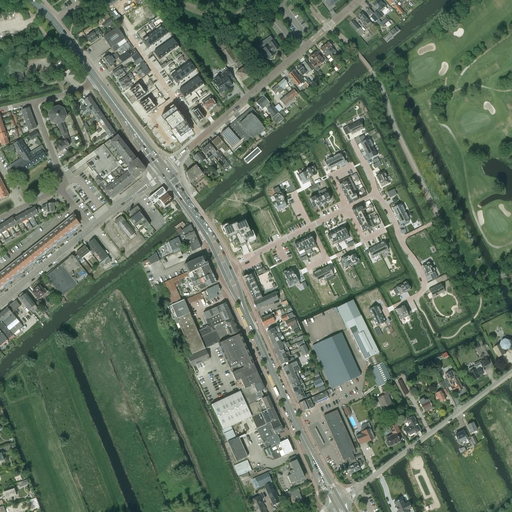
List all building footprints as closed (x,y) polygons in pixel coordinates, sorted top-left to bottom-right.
[(103,0),(102,1),(106,8),(119,0),(103,0)] [(379,20),(383,16),(380,12),(386,7),(380,0),(377,0),(373,4),(378,11),(374,14),(379,20)] [(367,29),(372,24),(363,13),(359,16),(365,23),(364,23),(364,25),(367,29)] [(374,14),(371,17),(376,22),(379,20),(374,14)] [(110,19),(102,24),(105,28),(113,23),(110,19)] [(360,36),(364,33),(353,21),(350,24),(360,36)] [(382,37),(381,37),(387,44),(402,31),(394,22),(380,34),(382,37)] [(160,24),(155,28),(162,37),(167,34),(160,24)] [(111,48),(125,39),(117,27),(103,37),(111,48)] [(86,37),(89,40),(100,32),(98,28),(86,37)] [(156,29),(151,32),(158,41),(162,37),(155,28),(156,29)] [(101,32),(100,32),(89,40),(91,44),(102,37),(101,36),(103,35),(101,32)] [(151,32),(147,35),(153,44),(158,41),(151,32)] [(147,35),(142,39),(148,48),(153,44),(147,35)] [(273,40),(270,36),(260,43),(264,48),(262,50),(268,59),(270,58),(271,58),(272,57),(273,56),(275,54),(274,52),(279,49),(273,40)] [(126,50),(127,52),(128,52),(129,53),(134,50),(126,38),(112,48),(114,52),(119,49),(122,53),(126,50)] [(173,38),(168,42),(175,52),(180,48),(173,38)] [(232,65),(238,60),(225,41),(213,50),(225,66),(229,64),(230,66),(231,66),(232,65)] [(168,42),(163,45),(170,55),(171,55),(170,54),(174,51),(175,52),(168,42)] [(328,42),(324,46),(332,55),(336,51),(328,42)] [(163,45),(159,48),(166,58),(170,55),(163,45)] [(333,56),(332,55),(324,46),(320,49),(326,57),(329,55),(331,57),(333,56)] [(159,48),(154,52),(159,60),(164,56),(165,58),(166,58),(159,48)] [(127,52),(119,58),(122,63),(131,57),(136,53),(137,53),(135,49),(134,50),(129,53),(128,52),(127,52)] [(317,67),(324,61),(316,52),(309,58),(312,61),(309,63),(316,71),(319,69),(317,67)] [(140,58),(136,53),(131,57),(135,62),(140,58)] [(102,60),(106,64),(115,57),(114,55),(113,55),(110,57),(108,55),(102,60)] [(115,57),(106,64),(109,69),(115,64),(113,62),(117,60),(117,59),(115,57)] [(189,61),(184,64),(191,73),(195,70),(189,61)] [(306,75),(309,72),(310,73),(314,70),(306,61),(302,63),(303,64),(302,65),(302,64),(301,65),(296,68),(302,76),(304,73),(306,75)] [(184,64),(180,68),(186,77),(191,73),(184,64)] [(112,73),(114,77),(125,69),(124,67),(122,69),(120,67),(112,73)] [(174,70),(181,80),(186,77),(180,68),(175,71),(174,70)] [(239,76),(241,80),(248,75),(245,72),(246,71),(244,68),(236,73),(237,74),(236,75),(238,77),(239,76)] [(125,69),(114,77),(117,80),(125,74),(124,73),(127,71),(125,69)] [(174,70),(169,74),(176,83),(181,80),(174,70)] [(228,70),(221,76),(220,75),(216,79),(213,81),(221,92),(224,91),(225,92),(230,88),(229,86),(231,84),(229,81),(233,77),(228,70)] [(294,71),(288,75),(298,87),(303,82),(301,80),(302,79),(299,76),(298,76),(294,71)] [(13,75),(15,82),(24,79),(23,73),(13,75)] [(130,73),(118,82),(121,86),(133,77),(130,73)] [(198,76),(193,80),(200,90),(205,86),(198,76)] [(133,77),(121,86),(123,89),(128,86),(129,88),(133,85),(132,83),(134,81),(133,79),(134,79),(133,77)] [(284,79),(277,85),(281,89),(282,88),(284,90),(286,88),(284,86),(288,83),(284,79)] [(193,80),(188,83),(195,93),(200,90),(193,80)] [(140,82),(129,90),(133,95),(144,87),(140,82)] [(188,83),(184,86),(191,96),(190,94),(194,91),(195,93),(188,83)] [(281,89),(277,85),(271,90),(275,95),(278,92),(280,94),(284,90),(282,88),(281,89)] [(184,86),(179,90),(186,100),(188,98),(191,96),(184,86)] [(144,87),(133,95),(137,101),(146,94),(142,89),(144,88),(144,87)] [(293,89),(287,94),(294,101),(295,100),(296,99),(295,97),(298,95),(293,89)] [(294,101),(287,94),(279,100),(286,108),(294,101)] [(150,96),(139,104),(143,108),(153,101),(150,96)] [(210,96),(201,102),(207,110),(213,107),(214,107),(216,106),(216,105),(216,104),(210,96)] [(264,96),(256,103),(262,109),(265,107),(273,117),(279,112),(282,109),(278,104),(275,108),(272,104),(270,106),(268,104),(269,104),(269,103),(264,96)] [(88,106),(93,102),(90,97),(84,100),(88,106)] [(153,101),(143,108),(146,114),(155,107),(152,102),(154,101),(153,101)] [(89,108),(91,111),(97,107),(93,102),(88,106),(85,108),(82,110),(83,112),(89,108)] [(58,125),(63,122),(64,122),(67,116),(64,109),(58,106),(51,109),(48,115),(49,117),(47,118),(48,121),(50,120),(51,122),(57,125),(58,125)] [(91,111),(89,113),(90,115),(93,114),(95,116),(101,113),(101,112),(101,111),(100,109),(99,109),(99,110),(97,107),(91,111)] [(175,107),(162,116),(161,117),(164,122),(171,131),(174,129),(181,138),(191,130),(178,111),(175,107)] [(197,107),(191,111),(199,122),(205,118),(197,107)] [(232,124),(244,138),(246,141),(250,137),(252,139),(257,135),(258,135),(261,133),(260,133),(265,129),(269,125),(267,123),(263,127),(255,118),(258,115),(252,107),(232,124)] [(23,115),(25,121),(32,118),(30,112),(23,115)] [(96,119),(99,122),(104,118),(105,117),(105,116),(104,115),(103,115),(102,115),(101,113),(95,116),(95,117),(89,120),(91,122),(96,119)] [(278,113),(274,117),(274,118),(273,118),(277,123),(283,118),(278,113)] [(35,124),(32,118),(25,121),(27,126),(35,124)] [(106,120),(104,118),(99,122),(102,127),(108,123),(109,123),(109,122),(108,120),(107,120),(106,120)] [(348,126),(342,128),(346,135),(351,133),(351,134),(351,135),(363,129),(363,128),(359,122),(360,122),(359,121),(348,126)] [(62,136),(65,140),(67,139),(69,138),(63,122),(58,125),(62,136)] [(102,127),(106,132),(111,128),(108,123),(102,127)] [(244,138),(232,124),(220,134),(232,148),(240,141),(244,138)] [(111,128),(106,132),(100,136),(101,138),(107,134),(110,138),(115,134),(111,128)] [(246,166),(268,147),(262,141),(257,135),(236,154),(240,160),(246,166)] [(363,135),(359,138),(361,142),(360,143),(364,151),(373,147),(369,138),(368,139),(366,140),(363,135)] [(145,171),(146,170),(137,159),(137,160),(118,136),(111,141),(110,140),(95,150),(94,151),(95,154),(97,156),(86,164),(97,178),(95,180),(98,184),(101,183),(106,189),(105,190),(106,192),(109,196),(111,198),(134,179),(135,179),(145,171)] [(225,152),(229,149),(223,142),(223,143),(222,142),(218,136),(211,142),(219,150),(221,148),(225,152)] [(67,139),(65,140),(56,146),(59,152),(70,146),(68,143),(70,141),(69,138),(67,139)] [(21,140),(13,144),(20,154),(22,152),(27,159),(28,159),(32,165),(34,164),(39,161),(45,157),(46,157),(43,153),(45,151),(42,146),(30,153),(21,140)] [(235,151),(236,153),(246,144),(245,142),(235,151)] [(210,144),(206,147),(212,155),(214,157),(217,155),(215,153),(216,152),(214,149),(210,144)] [(206,147),(202,150),(208,159),(210,161),(214,157),(212,155),(206,147)] [(373,147),(364,151),(368,159),(369,159),(376,155),(377,155),(373,147)] [(216,148),(214,149),(216,152),(215,153),(217,155),(222,161),(225,159),(216,148)] [(12,164),(10,165),(12,169),(14,171),(15,170),(18,174),(32,165),(28,159),(27,159),(22,152),(20,154),(22,158),(12,164)] [(202,161),(206,165),(208,163),(199,152),(193,157),(199,164),(202,161)] [(340,153),(332,157),(337,166),(345,162),(345,161),(344,161),(341,154),(340,153)] [(332,157),(324,161),(324,162),(325,162),(328,169),(328,170),(337,166),(332,157)] [(190,169),(191,171),(186,173),(190,183),(203,173),(196,165),(190,169)] [(306,169),(305,169),(306,172),(310,180),(309,178),(316,174),(315,172),(317,171),(314,165),(306,169)] [(199,168),(205,176),(209,173),(206,170),(205,171),(201,166),(199,168)] [(306,171),(297,175),(300,181),(302,181),(303,183),(309,180),(310,180),(306,172),(305,169),(306,171)] [(377,175),(376,176),(378,180),(381,187),(385,185),(390,183),(386,175),(386,176),(384,172),(377,175)] [(349,177),(338,182),(341,188),(352,182),(349,177)] [(352,182),(341,188),(344,193),(355,188),(352,182)] [(148,198),(153,205),(159,200),(158,199),(166,192),(162,187),(148,198)] [(278,187),(273,189),(275,195),(273,196),(276,202),(274,203),(275,204),(285,199),(281,191),(280,192),(278,187)] [(355,188),(344,193),(346,199),(357,193),(357,191),(355,188)] [(325,189),(320,191),(325,202),(331,200),(325,189)] [(6,190),(0,193),(0,196),(2,199),(9,196),(8,195),(8,194),(8,193),(7,193),(6,190)] [(320,194),(315,196),(319,205),(325,202),(320,191),(319,191),(320,194)] [(357,193),(346,199),(349,204),(360,199),(357,193)] [(160,200),(165,206),(173,201),(172,199),(169,195),(168,195),(167,194),(160,200)] [(315,196),(309,199),(314,208),(319,205),(315,196)] [(285,199),(275,204),(278,211),(287,206),(283,200),(285,199)] [(54,208),(53,203),(46,204),(42,206),(44,211),(47,209),(47,213),(55,211),(55,208),(54,208)] [(363,204),(352,209),(354,215),(365,209),(363,204)] [(393,208),(392,208),(396,216),(405,212),(401,204),(400,204),(401,204),(399,205),(398,204),(394,206),(395,207),(393,208)] [(35,207),(29,210),(33,216),(38,214),(36,209),(35,207)] [(130,214),(132,218),(129,220),(138,231),(144,226),(146,228),(150,225),(139,212),(141,211),(138,207),(130,214)] [(365,209),(354,215),(357,220),(366,216),(363,211),(366,210),(365,209)] [(33,216),(29,210),(24,213),(28,219),(33,216)] [(405,212),(396,216),(400,225),(401,224),(404,223),(405,224),(409,222),(408,220),(408,221),(409,220),(405,212)] [(24,213),(19,216),(22,222),(28,219),(24,213)] [(74,214),(37,244),(0,272),(0,286),(79,224),(76,220),(77,219),(74,214)] [(19,216),(14,219),(15,221),(16,224),(17,225),(22,222),(19,216)] [(109,227),(103,232),(108,238),(109,237),(111,239),(109,241),(114,246),(134,230),(130,224),(130,225),(123,216),(121,217),(119,219),(120,220),(118,221),(117,220),(116,220),(117,221),(115,223),(115,222),(111,225),(112,226),(110,228),(109,227)] [(366,216),(357,220),(360,226),(371,220),(368,221),(366,216)] [(11,227),(16,224),(15,221),(14,219),(13,218),(8,221),(11,227)] [(236,221),(223,227),(226,235),(228,234),(235,250),(240,247),(243,246),(245,245),(246,244),(245,242),(253,238),(245,219),(237,223),(236,221)] [(371,220),(360,226),(362,231),(374,226),(371,220)] [(6,230),(11,227),(8,221),(3,224),(6,230)] [(187,242),(196,237),(190,225),(182,230),(181,229),(180,228),(176,231),(177,232),(178,234),(183,243),(186,242),(187,242)] [(344,227),(338,229),(344,240),(349,238),(344,227)] [(338,229),(333,232),(338,243),(344,240),(338,229)] [(333,232),(327,235),(332,245),(337,242),(338,243),(333,232)] [(180,247),(187,244),(186,242),(183,243),(178,234),(176,236),(177,238),(168,242),(172,251),(180,247)] [(311,235),(305,238),(311,249),(316,246),(311,235)] [(187,242),(186,242),(187,244),(188,246),(189,245),(192,252),(201,248),(196,237),(187,242)] [(305,238),(299,241),(305,252),(311,249),(305,238)] [(86,247),(90,252),(92,255),(95,252),(105,265),(111,261),(94,239),(88,243),(89,245),(86,247)] [(299,241),(294,243),(298,252),(304,250),(305,252),(299,241)] [(384,241),(376,245),(380,254),(388,250),(388,249),(388,250),(384,242),(384,241)] [(376,245),(368,249),(368,250),(372,258),(380,254),(376,245)] [(77,256),(74,258),(80,265),(88,274),(93,271),(87,264),(85,261),(83,258),(90,252),(86,247),(85,246),(76,254),(77,256)] [(159,261),(156,253),(148,259),(150,265),(159,261)] [(348,255),(353,265),(360,262),(355,253),(349,257),(348,255)] [(62,264),(77,284),(88,275),(88,274),(74,258),(73,255),(62,264)] [(342,261),(340,262),(343,268),(345,267),(351,264),(352,265),(353,265),(348,255),(340,259),(342,261)] [(188,274),(208,264),(207,262),(204,256),(184,265),(188,274)] [(426,263),(422,265),(427,276),(430,275),(432,280),(438,278),(435,272),(434,269),(430,261),(426,263)] [(62,296),(77,284),(62,264),(46,276),(62,296)] [(195,281),(212,273),(208,265),(208,264),(188,274),(194,287),(197,286),(195,281)] [(324,268),(321,270),(325,279),(332,275),(332,276),(333,275),(333,274),(329,266),(329,265),(324,268)] [(291,268),(282,272),(286,279),(296,274),(294,275),(291,268)] [(314,273),(312,274),(313,275),(313,274),(317,282),(316,282),(317,283),(323,280),(322,280),(325,279),(321,270),(314,273)] [(254,272),(243,277),(245,282),(256,277),(254,272)] [(195,281),(197,286),(214,278),(212,273),(195,281)] [(296,274),(286,279),(286,280),(289,286),(291,285),(291,286),(300,281),(296,274)] [(256,277),(245,282),(247,287),(258,282),(256,277)] [(214,278),(197,286),(201,289),(216,282),(214,278)] [(172,305),(179,302),(178,300),(181,299),(172,279),(163,283),(172,305)] [(396,288),(393,289),(396,295),(399,294),(400,295),(407,291),(407,292),(411,290),(410,288),(407,281),(403,283),(396,287),(396,288)] [(258,282),(247,287),(249,292),(258,287),(256,283),(259,282),(258,282)] [(440,283),(428,289),(429,290),(432,297),(444,291),(441,284),(440,283)] [(43,290),(40,285),(36,288),(37,289),(32,293),(38,299),(46,293),(47,292),(44,289),(43,290)] [(206,290),(193,297),(186,299),(187,304),(195,301),(195,302),(206,297),(208,300),(218,296),(216,293),(220,291),(218,285),(206,290)] [(258,287),(249,292),(251,296),(260,292),(258,287)] [(277,291),(274,292),(254,302),(253,302),(256,310),(278,299),(275,293),(278,292),(277,291)] [(278,292),(275,293),(278,299),(279,299),(281,301),(283,300),(284,301),(286,300),(282,291),(280,292),(279,292),(278,293),(278,292)] [(260,292),(251,296),(254,301),(263,297),(260,292)] [(26,293),(20,298),(29,310),(32,313),(38,308),(35,305),(26,293)] [(179,302),(172,305),(167,307),(172,320),(189,312),(184,300),(179,302)] [(353,300),(339,307),(347,323),(353,336),(364,360),(378,353),(360,317),(353,300)] [(21,306),(16,301),(0,314),(0,320),(1,322),(0,322),(0,328),(8,339),(13,335),(14,334),(16,336),(20,332),(19,330),(23,327),(12,313),(21,306)] [(206,319),(208,318),(229,309),(226,303),(203,313),(206,319)] [(369,309),(368,310),(372,318),(381,313),(377,305),(377,306),(369,309)] [(403,305),(395,309),(401,320),(409,316),(403,305)] [(233,318),(229,309),(208,318),(212,327),(233,318)] [(229,339),(240,334),(239,332),(240,330),(238,329),(233,318),(212,327),(209,328),(209,326),(207,326),(206,328),(197,331),(189,313),(174,319),(178,329),(181,328),(192,355),(205,349),(227,339),(228,338),(228,339),(229,338),(229,339)] [(260,319),(264,327),(275,322),(273,318),(275,317),(273,313),(260,319)] [(381,313),(372,318),(377,326),(377,325),(385,322),(386,322),(381,313)] [(296,323),(294,318),(285,322),(287,326),(284,327),(285,328),(296,323)] [(269,335),(269,336),(279,331),(277,327),(267,331),(268,333),(267,334),(268,335),(269,335)] [(377,337),(382,335),(378,327),(373,330),(377,337)] [(281,335),(279,331),(269,336),(269,337),(269,338),(270,338),(271,340),(281,335)] [(356,377),(360,376),(341,333),(312,346),(331,389),(356,377)] [(231,373),(232,373),(253,363),(240,334),(229,339),(229,338),(228,339),(228,338),(227,339),(227,340),(219,343),(218,344),(231,373)] [(272,344),(280,341),(279,338),(282,337),(281,335),(271,340),(271,342),(272,344)] [(511,350),(511,339),(509,341),(505,339),(502,341),(501,344),(494,348),(499,357),(506,354),(503,349),(506,350),(510,348),(510,347),(511,351),(511,350)] [(276,352),(286,348),(289,346),(287,342),(285,343),(274,348),(275,350),(275,351),(275,352),(276,352)] [(286,348),(276,352),(276,353),(277,355),(278,356),(288,352),(286,348)] [(192,367),(210,359),(206,349),(188,357),(192,367)] [(288,352),(278,356),(279,358),(279,359),(279,360),(280,360),(280,361),(287,357),(290,356),(288,352)] [(486,358),(479,361),(481,366),(483,368),(489,365),(486,358)] [(283,369),(284,372),(298,366),(296,361),(283,367),(284,369),(283,369)] [(232,373),(236,381),(257,372),(253,363),(232,373)] [(383,363),(372,368),(380,386),(391,381),(383,363)] [(286,374),(287,376),(297,371),(300,370),(298,366),(284,372),(285,374),(286,374)] [(474,366),(468,369),(470,372),(469,373),(471,376),(471,375),(473,380),(474,380),(477,379),(477,378),(480,377),(480,376),(483,374),(482,372),(481,371),(484,370),(483,368),(481,366),(476,368),(475,366),(474,366)] [(287,378),(288,380),(296,377),(295,374),(298,373),(297,371),(287,376),(287,377),(287,378)] [(457,391),(462,388),(459,382),(460,382),(454,371),(445,376),(451,387),(450,387),(453,392),(456,391),(457,391)] [(235,381),(240,391),(261,382),(257,372),(236,381),(235,381)] [(290,382),(291,384),(301,379),(300,378),(299,376),(296,377),(288,380),(289,382),(290,382)] [(301,379),(291,384),(291,386),(291,387),(292,389),(303,384),(301,379)] [(401,380),(398,381),(404,395),(408,393),(401,380)] [(442,381),(439,382),(446,394),(448,393),(442,381)] [(247,405),(264,398),(261,391),(265,389),(262,382),(261,382),(240,391),(243,399),(243,398),(247,405)] [(294,393),(305,388),(303,384),(292,389),(293,391),(294,391),(294,393)] [(306,390),(305,388),(294,393),(295,394),(295,395),(296,397),(303,393),(302,391),(306,390)] [(389,390),(383,392),(384,395),(378,398),(382,409),(392,404),(388,395),(391,394),(389,390)] [(251,417),(253,416),(247,405),(243,398),(243,399),(240,391),(211,404),(223,430),(251,417)] [(310,398),(312,404),(317,402),(328,396),(326,391),(310,398)] [(443,401),(446,399),(443,394),(444,393),(443,392),(442,392),(441,391),(435,394),(440,402),(441,403),(443,401)] [(253,416),(255,415),(263,411),(273,407),(268,396),(264,398),(247,405),(253,416)] [(312,404),(310,398),(298,404),(299,405),(300,406),(299,406),(300,408),(300,407),(302,412),(302,413),(303,412),(305,411),(305,412),(306,411),(305,411),(309,409),(314,407),(312,404)] [(426,411),(432,408),(428,400),(426,401),(425,400),(424,401),(423,399),(418,401),(424,411),(426,410),(426,411)] [(266,410),(263,411),(255,415),(253,416),(251,417),(256,429),(270,423),(278,419),(273,407),(266,410)] [(341,456),(351,451),(354,450),(337,410),(324,416),(341,456)] [(407,437),(420,430),(413,417),(406,420),(410,426),(403,429),(407,437)] [(272,428),(281,424),(278,419),(270,423),(272,428)] [(467,425),(471,433),(477,430),(473,422),(467,425)] [(275,434),(272,428),(270,423),(256,429),(262,440),(267,438),(275,434)] [(361,433),(356,436),(359,443),(365,441),(365,442),(369,441),(370,441),(371,441),(372,441),(373,440),(373,439),(375,438),(368,423),(361,426),(361,427),(362,432),(361,432),(361,433)] [(275,434),(276,434),(283,430),(283,431),(284,430),(281,424),(272,428),(275,434)] [(400,441),(396,434),(400,432),(396,424),(389,428),(393,435),(387,438),(387,437),(386,438),(387,438),(388,441),(387,442),(386,443),(388,446),(389,446),(391,445),(391,446),(395,444),(396,443),(400,441)] [(456,434),(455,435),(459,443),(468,438),(466,435),(465,436),(463,431),(459,433),(458,433),(456,434)] [(276,434),(275,434),(267,438),(271,446),(280,442),(276,434)] [(238,437),(227,442),(236,462),(247,457),(238,437)] [(287,439),(280,442),(271,446),(269,447),(269,450),(270,450),(270,451),(272,454),(272,455),(274,460),(280,457),(282,456),(293,451),(291,447),(290,445),(287,439)] [(354,457),(351,451),(341,456),(343,460),(344,460),(347,467),(346,467),(347,468),(357,463),(357,462),(356,462),(354,457)] [(361,454),(354,457),(356,462),(357,462),(357,463),(347,468),(349,474),(360,469),(359,467),(362,465),(360,460),(358,461),(357,458),(362,456),(361,454)] [(248,460),(234,466),(238,476),(252,471),(248,460)] [(297,460),(290,463),(289,463),(291,466),(291,467),(291,466),(293,470),(289,471),(291,475),(287,476),(287,477),(287,476),(289,479),(289,480),(291,483),(290,483),(305,477),(304,477),(303,474),(303,473),(301,470),(302,470),(301,470),(300,470),(299,467),(300,467),(297,460)] [(263,486),(272,506),(280,502),(279,502),(283,500),(281,496),(278,498),(270,483),(271,482),(268,475),(267,473),(251,480),(256,490),(263,486)] [(16,495),(14,488),(13,489),(11,489),(11,490),(4,493),(6,498),(5,499),(7,503),(13,500),(11,497),(16,495)] [(287,497),(292,495),(296,505),(297,508),(301,507),(300,505),(304,503),(298,492),(300,491),(299,491),(298,489),(291,492),(290,491),(285,493),(287,497)] [(266,511),(259,496),(250,500),(256,511),(266,511)] [(401,498),(394,502),(396,507),(398,511),(408,511),(408,510),(411,508),(408,503),(405,504),(405,503),(404,504),(401,498)]
